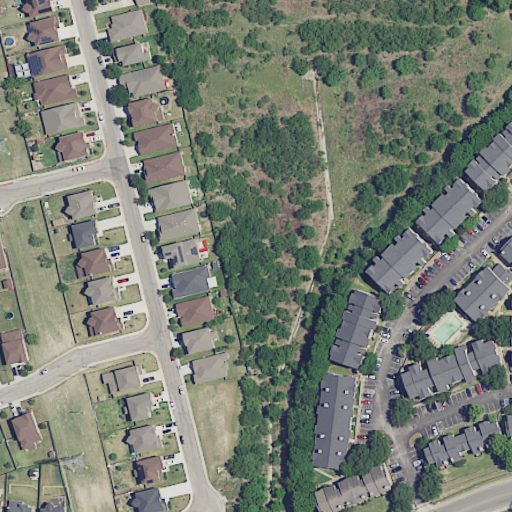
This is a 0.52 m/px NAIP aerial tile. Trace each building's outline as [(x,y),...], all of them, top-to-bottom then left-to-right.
[(25,0),(29,17),(55,12),(52,0),(25,0)] [(111,16),(113,27),(107,28),(110,42),(148,33),(142,9),(111,16)] [(34,46),(61,41),(58,17),(30,21),(34,46)] [(116,66),(150,60),(147,42),(113,49),(116,66)] [(69,69),(64,45),(26,54),(32,77),(69,69)] [(122,89),(130,87),(132,97),(167,89),(161,65),(119,74),(122,89)] [(76,98),(71,74),(34,82),(39,105),(76,98)] [(157,96),(128,104),(134,127),(163,120),(157,96)] [(85,126),(79,101),(41,111),(47,135),(85,126)] [(511,168),(511,121),(465,170),(489,193),(511,168)] [(141,155),(178,147),(173,123),(135,132),(141,155)] [(63,162),(91,155),(85,131),(57,138),(63,162)] [(186,175),(181,152),(142,159),(147,183),(186,175)] [(481,203),(464,178),(449,188),(451,191),(425,210),(427,214),(419,219),(437,244),(454,233),(452,230),(469,219),(468,217),(475,212),(473,209),(481,203)] [(193,203),(187,180),(151,189),(157,212),(193,203)] [(73,220),(99,214),(93,190),(67,196),(73,220)] [(201,232),(195,208),(156,217),(162,240),(201,232)] [(95,237),(100,236),(97,220),(73,224),(78,249),(97,245),(95,237)] [(390,293),(401,283),(434,251),(411,228),(400,239),(378,260),(379,261),(368,271),(390,293)] [(0,271),(8,269),(0,236),(0,271)] [(170,270),(202,262),(195,238),(164,246),(170,270)] [(511,264),(511,241),(500,254),(511,264)] [(83,261),(87,277),(112,271),(106,247),(83,253),(85,261),(83,261)] [(455,302),(481,324),(510,287),(508,285),(511,280),(511,273),(498,263),(492,270),(485,264),(455,302)] [(172,272),(175,297),(211,292),(208,267),(172,272)] [(120,300),(115,276),(86,282),(89,296),(92,295),(94,305),(120,300)] [(384,297),(354,288),(332,360),(363,369),(384,297)] [(215,320),(210,296),(177,302),(182,327),(215,320)] [(92,335),(125,331),(123,319),(119,320),(118,307),(89,311),(92,335)] [(213,327),(183,334),(188,355),(218,348),(213,327)] [(9,366),(30,360),(21,328),(0,334),(9,366)] [(412,401),(432,394),(430,387),(437,385),(440,393),(450,389),(448,385),(466,378),(467,382),(476,379),(473,370),(482,367),(484,373),(503,367),(493,339),(484,343),(483,339),(472,343),(475,351),(467,353),(464,345),(455,349),(456,353),(439,360),(437,356),(424,361),(409,367),(410,371),(402,374),(412,401)] [(197,383),(231,377),(226,353),(192,360),(197,383)] [(102,373),(105,384),(108,383),(111,394),(144,386),(139,365),(102,373)] [(357,377),(324,373),(314,466),(347,470),(357,377)] [(133,422),(156,417),(150,392),(128,398),(133,422)] [(44,441),(32,411),(12,420),(24,449),(44,441)] [(423,447),(430,464),(437,462),(439,467),(464,457),(462,452),(472,448),(474,452),(504,440),(496,419),(478,426),(442,440),(423,447)] [(132,442),(134,442),(136,453),(162,449),(157,424),(129,429),(132,442)] [(143,485),(162,481),(160,470),(165,469),(162,455),(138,460),(143,485)] [(331,511),(392,489),(383,464),(361,473),(336,482),(337,483),(314,492),(321,511),(331,511)] [(137,511),(166,511),(166,489),(136,490),(137,511)]
